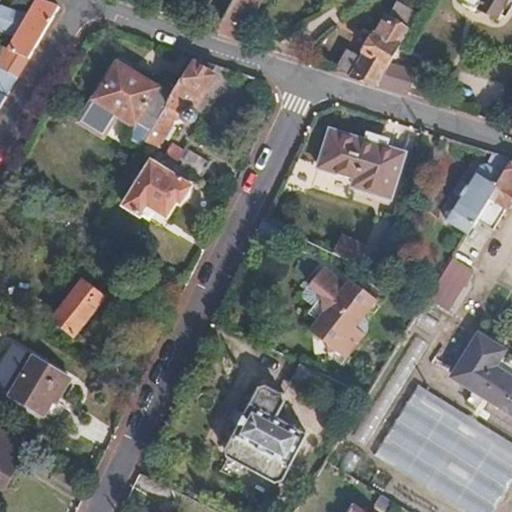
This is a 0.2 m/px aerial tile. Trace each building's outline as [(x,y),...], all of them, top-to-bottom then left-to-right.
[(10,50),(29,60),(32,56),(61,7),(44,0),(40,0),(34,12),(27,9),(24,13),(0,4),(0,22),(12,27),(10,31),(20,35),(10,50)] [(239,0),(220,33),(239,39),(261,0),(239,0)] [(511,0),(472,0),(503,18),(511,3),(511,0)] [(413,29),(392,16),(381,34),(379,33),(368,52),(369,53),(356,76),(379,84),(381,84),(394,63),(413,29)] [(0,56),(0,67),(10,50),(5,47),(0,56)] [(0,67),(18,78),(29,60),(10,50),(0,67)] [(218,64),(195,57),(176,86),(160,113),(144,140),(152,145),(174,112),(189,120),(193,120),(195,118),(195,112),(197,111),(204,110),(209,102),(209,99),(205,93),(206,90),(213,78),(212,77),(211,75),(218,64)] [(160,113),(176,86),(163,78),(158,86),(121,62),(98,99),(138,124),(150,105),(160,113)] [(394,63),(381,84),(412,93),(419,71),(394,63)] [(0,108),(18,78),(0,67),(0,108)] [(144,140),(160,113),(150,105),(138,124),(132,135),(142,142),(144,140)] [(330,130),(318,167),(355,178),(352,185),(390,197),(404,152),(384,147),(384,143),(377,141),(375,144),(330,130)] [(163,138),(157,148),(201,176),(210,160),(171,135),(168,140),(163,138)] [(511,159),(503,156),(495,169),(482,161),(446,220),(466,232),(474,220),(511,159)] [(511,158),(511,159),(474,220),(491,230),(511,196),(511,158)] [(127,204),(126,207),(141,216),(147,205),(167,217),(176,202),(180,204),(192,186),(153,162),(127,204)] [(384,254),(378,275),(391,282),(398,258),(384,254)] [(451,257),(425,299),(437,305),(463,265),(451,257)] [(321,267),(306,287),(319,297),(311,306),(307,311),(317,316),(308,327),(325,336),(328,351),(335,349),(346,358),(365,333),(357,326),(377,298),(349,277),(344,284),(321,267)] [(82,279),(54,317),(75,334),(104,298),(82,279)] [(319,297),(306,287),(299,296),(311,306),(319,297)] [(484,396),(505,409),(511,397),(511,362),(506,359),(504,362),(498,359),(502,350),(477,335),(452,376),(473,389),(484,396)] [(11,350),(0,369),(0,386),(55,421),(64,406),(57,400),(69,378),(15,344),(11,350)] [(325,374),(299,362),(290,380),(316,392),(325,374)] [(257,386),(225,447),(227,455),(273,480),(283,478),(307,432),(277,416),(284,401),(281,392),(268,384),(257,386)] [(511,440),(418,388),(377,460),(469,511),(497,511),(511,486),(511,440)] [(0,483),(3,485),(26,448),(0,432),(0,483)] [(368,511),(353,503),(348,511),(368,511)]
